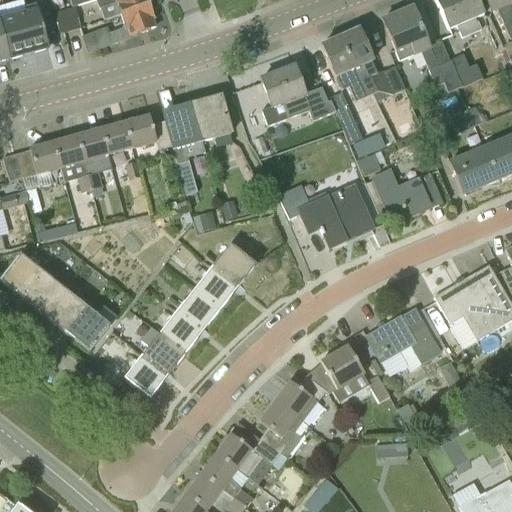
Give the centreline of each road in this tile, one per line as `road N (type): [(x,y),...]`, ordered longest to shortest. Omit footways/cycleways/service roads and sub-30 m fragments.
road 1 (residential): [(511,215),(363,278),(316,307),(268,346),(140,483)]
road 2 (residential): [(0,110),(206,52)]
road 3 (residential): [(206,52),(344,0)]
road 4 (residential): [(97,511),(0,431)]
